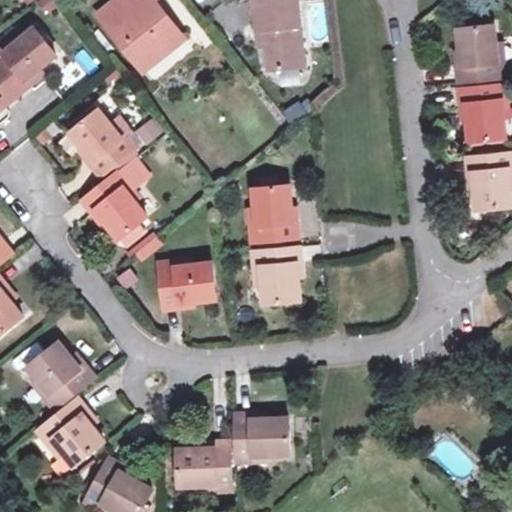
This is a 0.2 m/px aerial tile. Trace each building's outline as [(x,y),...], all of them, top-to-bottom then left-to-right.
[(118,0),(99,15),(143,70),(162,55),(159,51),(167,45),(170,49),(184,38),(154,0),(118,0)] [(253,0),(257,30),(265,29),(266,46),(268,62),(273,70),(302,66),(296,0),(253,0)] [(498,62),(496,44),(494,25),(460,29),(463,66),(459,66),(460,82),(506,77),(505,61),(498,62)] [(258,46),(266,46),(265,29),(257,30),(258,46)] [(4,59),(0,62),(0,80),(15,99),(27,88),(24,83),(54,58),(31,30),(1,55),(4,59)] [(503,44),(496,44),(498,62),(505,61),(503,44)] [(0,107),(2,109),(15,99),(0,80),(0,107)] [(501,101),(503,117),(510,117),(507,84),(496,85),(498,100),(501,101)] [(505,138),(503,117),(501,101),(498,100),(496,85),(461,89),(463,104),(467,104),(470,141),(505,138)] [(122,140),(110,124),(99,110),(71,132),(94,162),(91,164),(101,177),(138,148),(128,136),(122,140)] [(115,120),(110,124),(122,140),(128,136),(115,120)] [(509,169),(511,168),(511,152),(468,157),(469,172),(474,172),(478,209),(511,205),(511,197),(511,188),(509,169)] [(134,159),(83,200),(93,212),(96,210),(120,240),(121,239),(127,246),(146,232),(139,224),(147,218),(136,204),(127,193),(133,188),(147,176),(134,159)] [(254,188),(256,208),(258,227),(251,227),(252,242),(299,238),(298,222),(294,223),(290,185),(254,188)] [(142,200),(133,188),(127,193),(136,204),(142,200)] [(250,208),(251,227),(258,227),(256,208),(250,208)] [(0,264),(13,254),(3,242),(0,244),(0,264)] [(261,266),(263,287),(264,305),(301,302),(298,263),(301,263),(300,247),(252,251),(254,267),(261,266)] [(194,259),(174,261),(175,268),(195,266),(194,259)] [(175,268),(174,261),(158,263),(164,309),(180,307),(179,303),(217,298),(213,263),(195,266),(175,268)] [(257,287),(263,287),(261,266),(254,267),(257,287)] [(0,336),(24,318),(2,290),(7,286),(0,277),(0,336)] [(51,394),(46,398),(55,410),(92,382),(82,369),(78,372),(57,345),(29,367),(40,381),(51,394)] [(35,384),(46,398),(51,394),(40,381),(35,384)] [(53,440),(64,454),(75,467),(105,443),(84,415),(89,411),(78,398),(37,430),(48,444),(53,440)] [(252,455),(272,455),(291,455),(290,419),(252,420),(251,413),(236,413),(237,462),(253,462),(252,455)] [(59,457),(64,454),(53,440),(48,444),(59,457)] [(217,485),(217,491),(232,491),(231,442),(216,442),(216,449),(178,449),(179,485),(196,485),(217,485)] [(85,500),(99,508),(103,502),(120,511),(141,511),(154,491),(120,473),(124,467),(109,459),(85,500)] [(105,511),(120,511),(103,502),(99,508),(105,511)]
